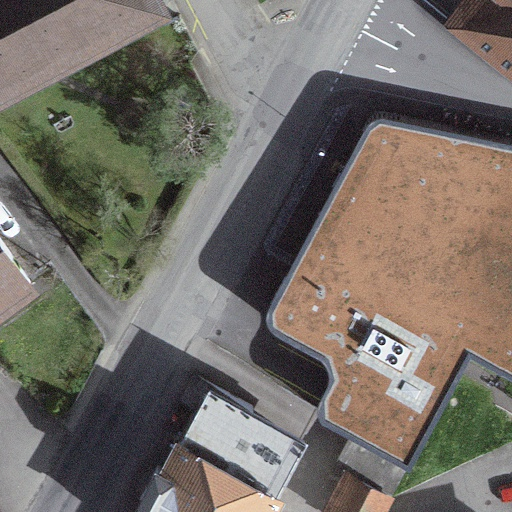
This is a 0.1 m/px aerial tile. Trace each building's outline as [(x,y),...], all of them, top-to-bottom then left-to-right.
[(0,0),(0,90),(156,11),(150,0),(0,0)] [(511,0),(475,0),(458,22),(511,64),(511,0)] [(351,427),(409,458),(471,345),(511,367),(511,136),(401,115),(371,169),(347,156),(327,194),(351,207),(284,329),(377,381),(351,427)] [(0,300),(29,279),(0,239),(0,300)] [(147,500),(140,511),(259,511),(303,432),(250,404),(245,413),(206,392),(164,469),(158,466),(141,497),(147,500)] [(378,511),(406,460),(356,431),(340,460),(349,472),(326,511),(378,511)]
